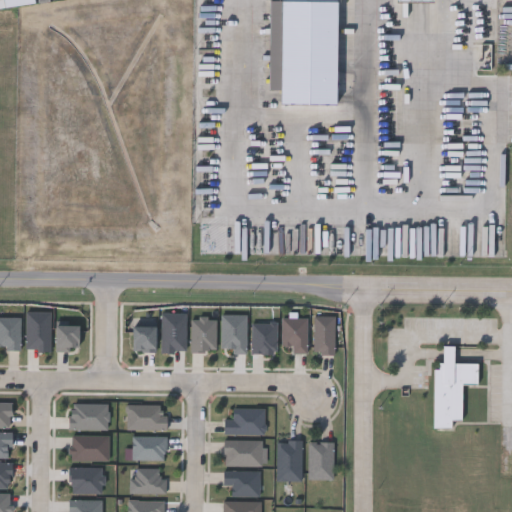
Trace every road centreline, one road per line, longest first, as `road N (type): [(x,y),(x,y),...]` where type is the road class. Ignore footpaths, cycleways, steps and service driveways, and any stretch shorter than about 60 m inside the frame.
road 1 (tertiary): [(511,290),(0,281)]
road 2 (residential): [(0,379),(291,383),(321,399)]
road 3 (residential): [(365,287),(365,511)]
road 4 (residential): [(42,380),(41,511)]
road 5 (residential): [(198,384),(195,511)]
